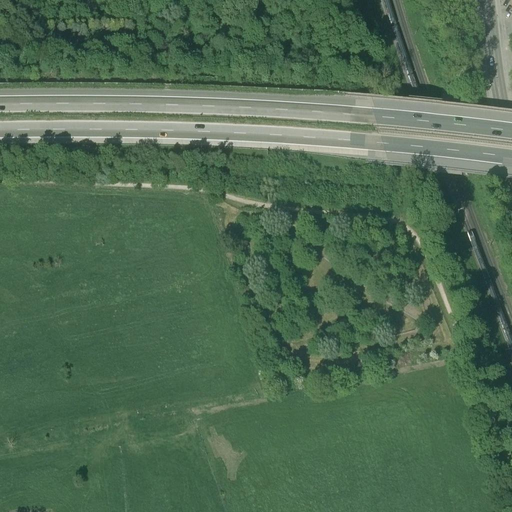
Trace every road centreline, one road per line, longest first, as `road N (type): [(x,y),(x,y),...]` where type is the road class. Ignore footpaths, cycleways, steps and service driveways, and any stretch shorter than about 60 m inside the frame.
road 1 (track): [(511,475),(419,240),(397,221),(200,189),(0,181)]
road 2 (motorway): [(0,132),(244,135),(511,160)]
road 3 (motorway): [(511,134),(310,114),(0,106)]
road 4 (secondary): [(485,0),(511,149)]
